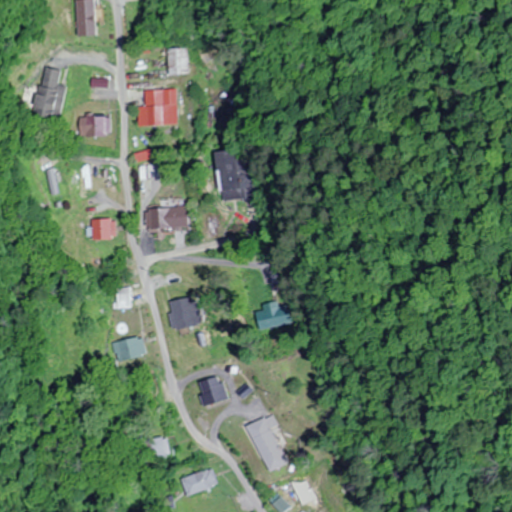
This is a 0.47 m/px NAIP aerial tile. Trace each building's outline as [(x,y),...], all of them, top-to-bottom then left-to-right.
[(94,0),(75,0),(77,38),(96,37),(94,0)] [(164,49),(166,76),(183,75),(182,48),(164,49)] [(58,85),(60,71),(41,68),(33,118),(60,123),(66,86),(58,85)] [(175,90),(145,91),(145,107),(138,107),(139,126),(176,125),(175,90)] [(80,137),(110,137),(110,118),(80,118),(80,137)] [(250,158),(239,159),(238,149),(215,151),(219,192),(223,191),(224,202),(255,199),(250,158)] [(190,228),(187,205),(147,209),(150,233),(190,228)] [(117,238),(117,218),(93,218),(93,238),(117,238)] [(132,308),(132,288),(116,288),(116,308),(132,308)] [(173,327),(199,325),(196,297),(170,300),(173,327)] [(295,321),(291,301),(254,308),(258,328),(295,321)] [(142,335),(114,344),(120,362),(147,353),(142,335)] [(204,405),(226,399),(219,375),(197,381),(204,405)] [(244,426),(267,471),(285,462),(268,428),(274,425),(269,414),(244,426)] [(166,436),(149,440),(153,460),(171,456),(166,436)] [(182,479),(188,496),(217,485),(210,468),(182,479)]
